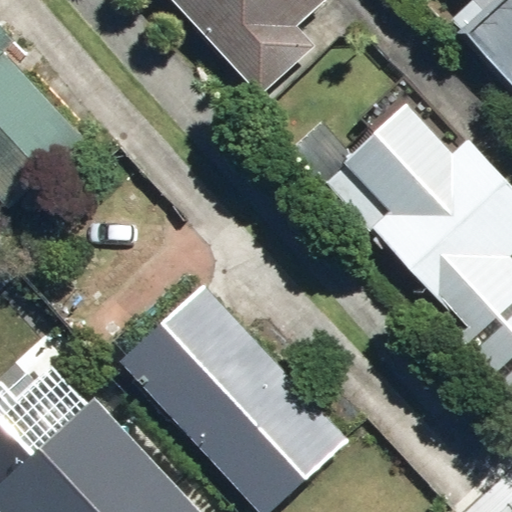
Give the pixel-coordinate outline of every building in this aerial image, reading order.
[(328,0),(177,0),(261,95),(320,44),(302,23),(328,0)] [(511,0),(474,0),(477,2),(454,24),(511,86),(511,0)] [(86,138),(10,55),(24,43),(0,16),(0,194),(11,206),(86,138)] [(462,334),(511,390),(511,177),(475,136),(455,153),(408,99),(346,154),(323,128),(299,149),(377,238),(384,232),(469,329),(462,334)] [(124,362),(260,511),(277,511),(358,438),(214,280),(124,362)] [(204,511),(100,400),(94,406),(58,367),(0,420),(0,508),(3,511),(204,511)]
